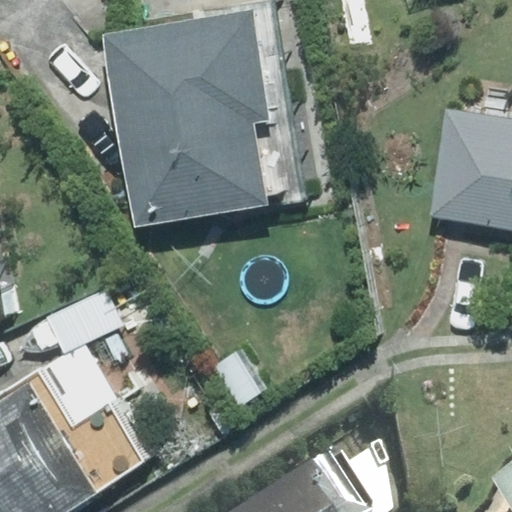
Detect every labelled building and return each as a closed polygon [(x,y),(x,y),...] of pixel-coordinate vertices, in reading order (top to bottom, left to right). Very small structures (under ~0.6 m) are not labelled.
[(152,220),(292,198),(277,115),(293,110),(275,0),(257,0),(122,26),(152,220)] [(511,108),(459,102),(445,213),(511,220),(511,108)] [(113,288),(58,318),(75,348),(129,318),(113,288)] [(0,404),(0,511),(74,511),(166,451),(92,345),(0,404)] [(511,511),(511,456),(488,472),(511,509),(511,511)] [(317,511),(326,502),(315,486),(273,511),(317,511)]
